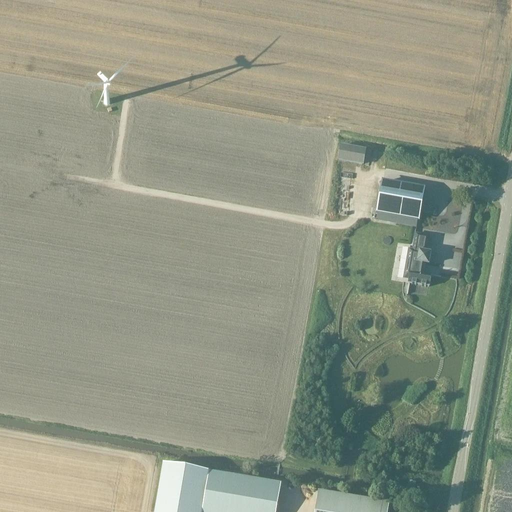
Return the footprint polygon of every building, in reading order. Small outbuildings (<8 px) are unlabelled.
[(337,161),(362,165),(365,149),(340,144),(337,161)] [(423,189),(382,182),(377,213),(376,220),(393,223),(394,216),(417,220),(423,189)] [(440,278),(441,277),(425,274),(426,265),(428,266),(430,253),(426,253),(429,236),(415,234),(412,250),(408,250),(404,272),(410,272),(406,295),(407,295),(409,284),(429,287),(430,276),(440,278)] [(400,280),(406,250),(395,248),(389,278),(400,280)] [(154,511),(201,511),(208,472),(162,464),(154,511)] [(275,511),(277,506),(280,484),(221,474),(214,511),(275,511)] [(314,511),(387,511),(389,503),(318,491),(316,499),(314,511)]
